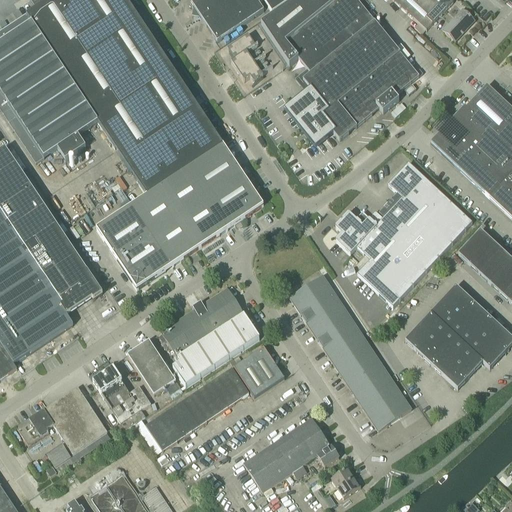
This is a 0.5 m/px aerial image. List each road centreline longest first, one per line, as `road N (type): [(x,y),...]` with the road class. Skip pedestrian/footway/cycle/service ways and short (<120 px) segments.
road 1 (unclassified): [(434,429),(379,464),(366,456),(236,258)]
road 2 (unclassified): [(295,208),(310,208),(393,146),(511,18)]
road 3 (unclassified): [(0,419),(236,258)]
road 4 (unclassified): [(295,208),(155,0)]
